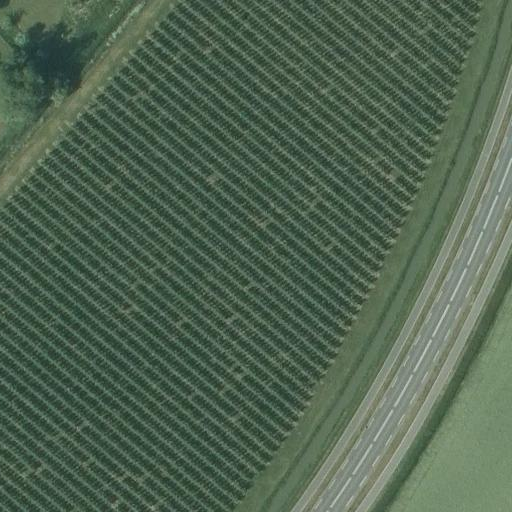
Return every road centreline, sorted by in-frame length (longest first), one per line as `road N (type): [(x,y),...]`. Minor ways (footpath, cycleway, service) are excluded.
road 1 (primary): [(325,511),(436,338),(511,160)]
road 2 (track): [(0,190),(162,0)]
